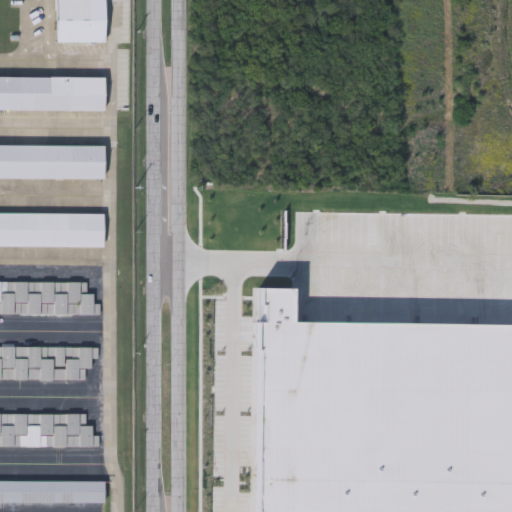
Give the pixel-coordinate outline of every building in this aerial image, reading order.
[(54,40),(54,0),(103,0),(103,40),(54,40)] [(0,74),(103,74),(103,108),(0,108),(0,74)] [(0,142),(102,143),(102,176),(0,175),(0,142)] [(101,244),(0,243),(0,210),(102,211),(101,244)] [(0,312),(0,279),(86,279),(86,289),(93,289),(93,301),(98,301),(98,313),(0,312)] [(85,378),(0,377),(0,344),(95,345),(95,366),(85,366),(85,378)] [(0,444),(0,411),(85,411),(85,422),(91,422),(91,433),(98,433),(98,444),(0,444)] [(0,479),(103,479),(103,501),(0,501),(0,479)]
